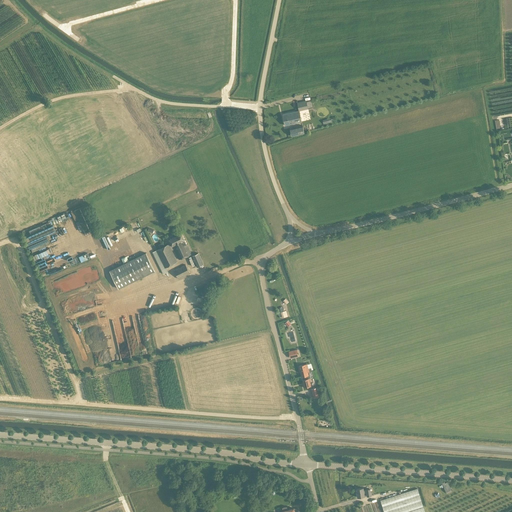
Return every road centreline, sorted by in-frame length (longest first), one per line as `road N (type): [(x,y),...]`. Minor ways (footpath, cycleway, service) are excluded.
road 1 (unclassified): [(0,435),(305,465)]
road 2 (unknown): [(0,399),(278,421),(297,415)]
road 3 (unclassified): [(305,465),(263,278),(265,257),(287,243)]
road 4 (unclassified): [(290,217),(261,132),(279,0)]
road 5 (unclassified): [(511,481),(305,465)]
road 6 (unclassified): [(319,235),(511,189)]
road 7 (track): [(260,109),(166,102),(113,76)]
road 8 (track): [(134,89),(49,101),(0,127)]
